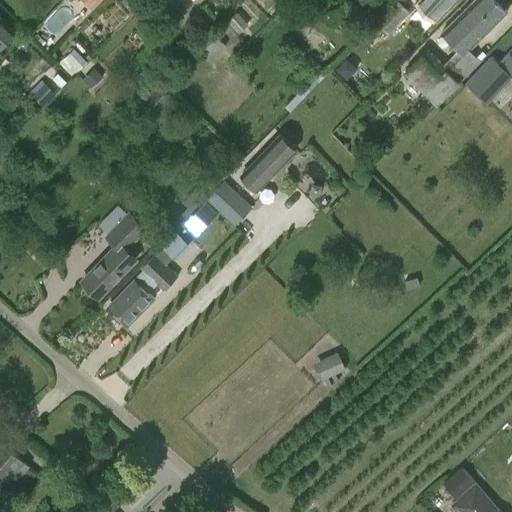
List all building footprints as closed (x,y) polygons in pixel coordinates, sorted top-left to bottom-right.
[(386,33),(408,11),(404,6),(398,0),(394,0),(381,15),(375,21),(386,33)] [(506,12),(494,0),(472,0),(441,31),(458,48),(442,63),(427,49),(403,73),(436,106),(480,61),(468,49),(506,12)] [(422,28),(431,19),(432,20),(452,0),(416,0),(414,2),(420,7),(410,17),(422,28)] [(0,45),(14,31),(0,17),(0,45)] [(195,48),(201,53),(216,37),(211,32),(195,48)] [(212,59),(227,45),(219,36),(204,50),(212,59)] [(61,61),(75,75),(92,58),(78,44),(61,61)] [(510,76),(511,77),(511,46),(508,50),(509,50),(498,62),(490,54),(463,83),(486,103),(510,76)] [(346,79),(356,68),(346,58),(335,68),(346,79)] [(85,76),(93,85),(106,75),(98,66),(85,76)] [(33,88),(44,102),(56,92),(45,78),(33,88)] [(159,82),(138,101),(152,116),(172,96),(159,82)] [(280,134),(241,174),(256,189),(295,149),(280,134)] [(205,197),(232,224),(250,206),(223,179),(205,197)] [(137,258),(125,247),(145,227),(129,211),(105,235),(115,245),(81,280),(99,297),(137,258)] [(166,262),(170,258),(159,247),(140,267),(142,269),(156,284),(162,289),(177,274),(166,262)] [(156,284),(142,269),(107,305),(126,324),(152,299),(147,293),(156,284)] [(316,365),(323,382),(347,371),(339,354),(316,365)] [(23,479),(27,483),(35,474),(27,467),(28,466),(9,450),(0,460),(0,484),(7,491),(15,481),(19,483),(23,479)] [(498,511),(478,489),(472,482),(473,481),(461,466),(442,482),(454,497),(448,503),(456,511),(498,511)]
